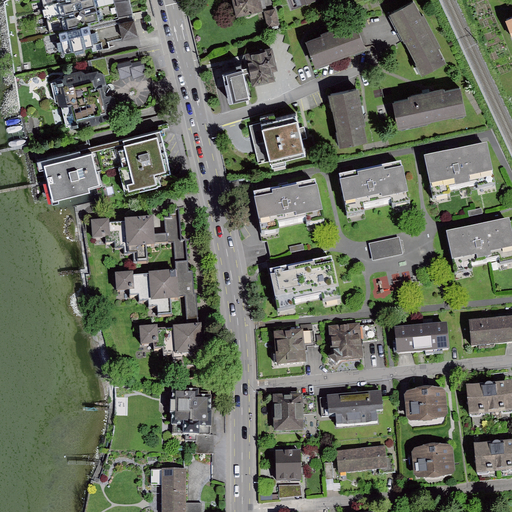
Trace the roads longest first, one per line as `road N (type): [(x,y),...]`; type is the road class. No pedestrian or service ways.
road 1 (residential): [(242,511),(511,483)]
road 2 (primary): [(243,389),(228,255),(197,123)]
road 3 (residential): [(243,389),(511,361)]
road 4 (residential): [(197,123),(372,64),(383,38)]
road 5 (primary): [(197,123),(167,0)]
road 6 (primary): [(242,511),(243,389)]
